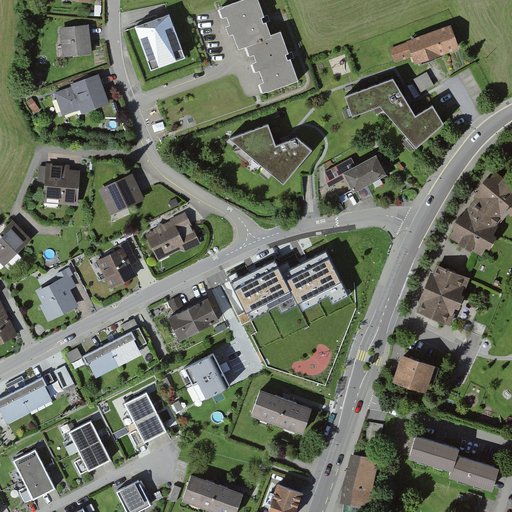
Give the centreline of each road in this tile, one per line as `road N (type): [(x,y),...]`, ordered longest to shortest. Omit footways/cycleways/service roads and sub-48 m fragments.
road 1 (residential): [(419,227),(376,215),(251,239),(0,369)]
road 2 (track): [(58,230),(42,230),(18,209),(42,151),(153,156)]
road 3 (tertiary): [(419,227),(356,397)]
road 4 (residential): [(356,397),(511,447)]
road 5 (tertiary): [(511,113),(482,134),(419,227)]
road 6 (tertiary): [(356,397),(316,511)]
